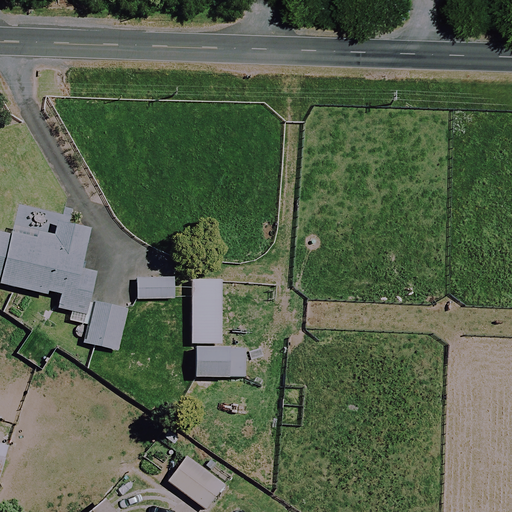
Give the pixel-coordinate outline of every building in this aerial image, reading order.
[(93,230),(59,223),(54,244),(0,231),(0,285),(61,300),(58,310),(71,313),(69,322),(89,326),(85,345),(119,353),(128,312),(93,304),(100,276),(84,272),(93,230)] [(176,280),(138,280),(138,301),(177,301),(176,280)] [(226,282),(190,282),(189,346),(225,347),(226,282)] [(12,446),(0,442),(0,483),(2,484),(12,446)] [(179,508),(187,499),(203,511),(206,511),(215,501),(229,511),(234,511),(245,499),(227,485),(188,455),(166,482),(170,485),(162,495),(179,508)] [(115,511),(105,499),(89,511),(115,511)]
